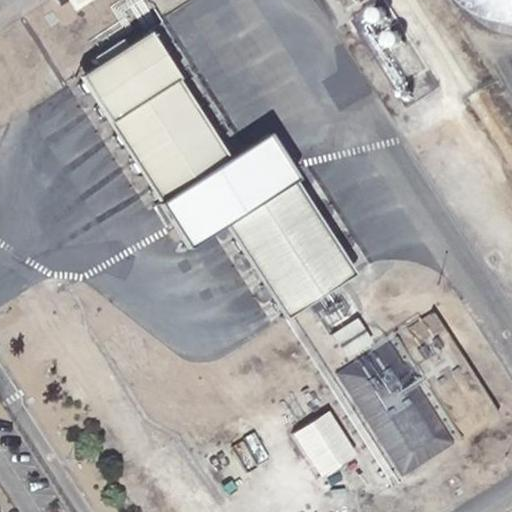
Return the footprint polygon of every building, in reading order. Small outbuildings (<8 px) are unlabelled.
[(511,0),(456,0),(466,12),(495,26),(511,26),(511,0)] [(140,205),(226,151),(143,25),(59,81),(140,205)] [(286,178),(221,222),(283,316),(349,271),(286,178)] [(355,320),(331,335),(346,357),(369,342),(355,320)] [(336,367),(369,424),(358,431),(373,456),(386,448),(401,473),(456,442),(393,334),(336,367)] [(327,449),(294,399),(278,410),(311,460),(327,449)]
